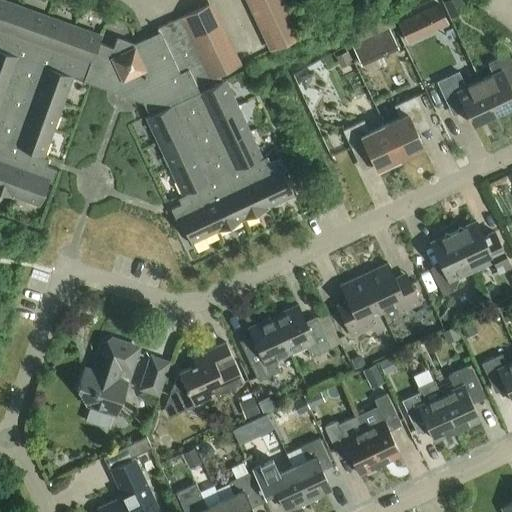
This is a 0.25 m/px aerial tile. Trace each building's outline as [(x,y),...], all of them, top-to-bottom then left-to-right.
[(0,0),(0,51),(4,53),(20,7),(0,0)] [(248,0),(265,48),(295,37),(282,0),(248,0)] [(459,0),(448,0),(443,3),(448,16),(449,18),(465,12),(459,0)] [(438,4),(428,9),(437,28),(447,23),(440,7),(438,4)] [(148,116),(185,99),(221,81),(218,75),(237,67),(208,5),(158,28),(156,28),(163,42),(150,48),(146,39),(145,40),(134,46),(117,39),(116,38),(112,48),(98,43),(84,82),(141,102),(142,102),(148,116)] [(47,17),(20,7),(4,53),(30,63),(47,17)] [(74,27),(47,17),(30,63),(57,72),(74,27)] [(407,18),(397,23),(399,27),(406,42),(417,38),(407,18)] [(84,82),(98,43),(100,36),(74,27),(57,72),(71,77),(82,81),(82,82),(83,83),(84,82)] [(389,29),(351,46),(353,48),(358,62),(396,45),(390,31),(389,29)] [(0,51),(0,81),(21,89),(30,63),(4,53),(0,51)] [(492,74),(479,81),(494,114),(511,106),(511,92),(506,81),(511,78),(511,63),(507,53),(487,63),(492,74)] [(71,77),(57,72),(30,63),(21,89),(61,103),(71,77)] [(494,114),(479,81),(465,87),(458,72),(436,82),(448,108),(461,102),(472,125),(494,114)] [(197,124),(236,106),(224,80),(221,81),(185,99),(197,124)] [(0,81),(0,111),(11,115),(21,89),(0,81)] [(52,130),(61,103),(21,89),(11,115),(52,130)] [(399,118),(384,125),(400,159),(423,148),(413,127),(426,121),(414,96),(393,106),(399,118)] [(158,142),(197,124),(185,99),(148,116),(146,117),(158,142)] [(248,132),(236,106),(197,124),(209,150),(248,132)] [(0,140),(2,142),(11,115),(0,111),(0,140)] [(2,142),(29,151),(40,155),(42,156),(52,130),(11,115),(2,142)] [(400,159),(384,125),(368,132),(363,121),(342,130),(353,155),(366,149),(376,170),(400,159)] [(197,124),(158,142),(170,168),(209,150),(197,124)] [(260,157),(248,132),(209,150),(221,176),(247,164),(258,159),(260,157)] [(0,193),(12,198),(13,196),(29,151),(2,142),(0,146),(0,193)] [(195,188),(221,176),(209,150),(170,168),(182,194),(185,193),(195,188)] [(29,151),(13,196),(39,205),(48,182),(51,183),(56,170),(45,166),(47,160),(39,157),(40,155),(29,151)] [(258,160),(258,159),(247,164),(267,206),(292,194),(282,172),(285,170),(279,158),(269,163),(266,157),(258,160)] [(268,208),(267,206),(247,164),(221,176),(242,220),(268,208)] [(221,176),(195,188),(215,231),(216,233),(242,220),(221,176)] [(195,188),(185,193),(185,195),(177,198),(180,204),(170,209),(176,222),(179,220),(190,242),(215,231),(195,188)] [(476,222),(453,232),(470,269),(481,264),(489,274),(508,265),(498,242),(493,231),(482,236),(476,222)] [(470,269),(453,232),(430,243),(442,268),(432,273),(442,296),(453,291),(448,280),(470,269)] [(387,263),(363,274),(381,312),(395,305),(399,314),(420,304),(408,278),(397,284),(387,263)] [(381,312),(363,274),(340,285),(349,306),(338,311),(351,336),(372,327),(368,318),(381,312)] [(297,305),(273,317),(290,353),(304,346),(309,357),(330,348),(317,320),(306,325),(297,305)] [(447,309),(440,319),(450,325),(456,315),(447,309)] [(290,353),(273,317),(248,328),(252,335),(239,341),(258,381),(279,371),(274,360),(290,353)] [(472,320),(459,325),(465,338),(477,333),(472,320)] [(455,326),(441,332),(446,344),(460,338),(455,326)] [(77,389),(84,404),(115,415),(126,382),(116,379),(120,367),(130,371),(136,353),(132,345),(113,339),(109,338),(102,341),(101,345),(92,371),(84,368),(77,389)] [(243,382),(235,364),(225,342),(191,358),(194,365),(178,372),(163,407),(167,416),(193,405),(243,382)] [(169,361),(149,354),(138,388),(158,395),(169,361)] [(511,363),(506,366),(501,354),(480,364),(491,386),(502,380),(511,401),(511,363)] [(392,356),(378,363),(384,375),(398,368),(392,356)] [(447,375),(454,390),(440,396),(456,429),(479,419),(468,396),(481,390),(470,365),(447,375)] [(456,429),(440,396),(433,380),(416,388),(418,393),(401,401),(415,431),(426,426),(433,440),(456,429)] [(304,396),(310,408),(324,402),(318,390),(304,396)] [(373,399),(376,406),(356,415),(362,429),(379,465),(400,455),(388,432),(401,426),(398,419),(386,393),(373,399)] [(252,397),(238,403),(244,419),(258,413),(252,397)] [(257,403),(262,414),(282,406),(281,401),(277,402),(269,400),(268,398),(257,403)] [(291,403),(297,416),(308,411),(303,398),(291,403)] [(379,465),(362,429),(356,415),(337,424),(336,421),(323,427),(334,449),(345,444),(359,475),(379,465)] [(145,437),(128,445),(133,457),(151,448),(145,437)] [(306,460),(292,467),(307,499),(330,488),(319,465),(329,461),(319,438),(299,447),(306,460)] [(194,448),(182,454),(189,469),(201,463),(194,448)] [(159,511),(134,460),(111,471),(123,496),(97,509),(98,511),(159,511)] [(307,499),(292,467),(278,473),(272,460),(253,469),(263,491),(274,487),(284,510),(307,499)] [(233,494),(220,501),(225,511),(252,511),(247,499),(258,494),(248,473),(228,482),(233,494)] [(225,511),(220,501),(206,507),(195,483),(175,493),(183,511),(225,511)] [(511,511),(511,503),(502,508),(503,511),(511,511)]
